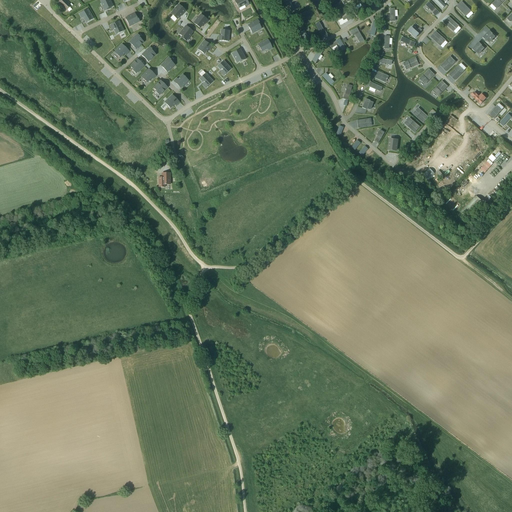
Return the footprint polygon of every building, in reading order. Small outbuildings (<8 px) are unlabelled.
[(71,6),(64,0),(60,0),(58,3),(66,11),(71,6)] [(113,6),(109,0),(102,0),(103,4),(102,5),(105,11),(110,9),(109,8),(113,6)] [(249,5),(246,0),(237,0),(235,1),(239,8),(246,4),(247,6),(249,5)] [(295,0),(285,0),(285,1),(290,11),(294,9),(291,2),(295,0)] [(434,0),(442,9),(446,6),(439,0),(434,0)] [(496,0),(492,4),(497,8),(504,0),(496,0)] [(457,7),(466,16),(471,11),(462,2),(457,7)] [(439,12),(429,3),(426,6),(434,13),(433,14),(436,16),(439,12)] [(365,4),(354,11),(356,15),(367,9),(365,4)] [(184,14),(186,11),(180,6),(175,12),(177,14),(174,17),(178,20),(180,18),(181,18),(184,15),(184,14)] [(80,14),(81,16),(82,16),(87,23),(93,19),(88,10),(80,14)] [(310,17),(306,11),(295,17),(298,23),(310,17)] [(136,17),(135,14),(126,18),(130,26),(140,21),(137,17),(136,17)] [(350,14),(338,21),(341,25),(353,18),(350,14)] [(208,23),(209,21),(202,16),(196,24),(202,29),(207,22),(208,23)] [(444,22),(454,31),(458,26),(449,17),(444,22)] [(249,27),(252,33),(261,29),(260,25),(258,20),(252,24),(252,25),(249,27)] [(378,22),(373,21),(369,34),(374,36),(378,22)] [(119,22),(111,26),(112,28),(113,27),(117,34),(124,31),(119,22)] [(320,22),(315,24),(322,37),(327,34),(325,30),(324,30),(320,22)] [(194,32),(188,27),(181,35),(184,38),(183,38),(188,42),(192,36),(191,35),(194,32)] [(363,40),(356,27),(350,31),(352,36),(354,34),(359,43),(363,40)] [(411,27),(408,31),(416,38),(422,30),(420,28),(416,32),(411,27)] [(219,41),(228,41),(229,31),(222,30),(221,38),(219,38),(219,41)] [(310,41),(304,30),(299,32),(306,43),(310,41)] [(489,31),(483,38),(486,41),(487,40),(489,42),(494,37),(492,35),(493,34),(489,31)] [(431,37),(440,46),(445,41),(435,32),(431,37)] [(130,43),(136,49),(143,42),(141,39),(142,39),(138,35),(130,43)] [(415,43),(402,37),(401,42),(411,46),(410,46),(413,47),(415,43)] [(345,48),(339,38),(335,40),(336,41),(329,44),(331,48),(338,44),(341,50),(345,48)] [(270,49),(272,48),(268,40),(258,45),(262,52),(269,48),(270,49)] [(212,46),(204,41),(198,49),(204,54),(209,47),(210,48),(212,46)] [(482,45),(479,42),(472,49),(475,53),(476,52),(479,54),(484,49),(481,46),(482,45)] [(115,52),(120,58),(126,52),(127,53),(129,51),(122,45),(115,52)] [(153,52),(154,51),(150,47),(142,55),(148,62),(155,55),(153,52)] [(322,52),(318,49),(312,60),(315,62),(322,52)] [(239,50),(232,54),(237,63),(240,61),(241,62),(246,59),(242,53),(241,54),(239,50)] [(387,59),(379,57),(378,62),(386,64),(391,66),(392,61),(387,59)] [(446,71),(455,62),(450,57),(441,66),(446,71)] [(173,62),(169,58),(164,63),(165,64),(162,67),(167,72),(174,65),(172,62),(173,62)] [(416,58),(404,63),(406,70),(418,65),(416,58)] [(144,66),(137,59),(130,67),(133,69),(132,70),(136,74),(144,66)] [(224,75),(231,69),(223,61),(218,66),(223,72),(222,73),(224,75)] [(455,80),(464,71),(459,66),(450,75),(455,80)] [(156,76),(149,70),(142,77),(147,82),(153,77),(154,78),(156,76)] [(429,70),(420,79),(425,84),(434,75),(429,70)] [(375,78),(385,82),(388,77),(378,72),(375,78)] [(206,88),(213,82),(206,74),(200,79),(206,85),(204,86),(206,88)] [(325,74),(322,77),(330,85),(333,83),(325,74)] [(183,75),(177,81),(176,80),(174,82),(181,88),(188,80),(183,75)] [(167,87),(161,81),(154,88),(156,91),(156,92),(159,95),(167,87)] [(438,96),(447,86),(442,82),(433,91),(438,96)] [(370,83),(369,87),(380,91),(381,88),(382,88),(370,83)] [(351,86),(347,84),(344,94),(342,99),(348,100),(351,86)] [(322,87),(315,92),(318,97),(325,92),(322,87)] [(471,95),(481,104),(484,101),(483,101),(486,98),(482,94),(479,97),(474,92),(471,95)] [(326,94),(318,99),(322,104),(329,99),(326,94)] [(179,102),(172,95),(165,103),(170,108),(176,102),(177,104),(179,102)] [(365,99),(362,108),(367,110),(367,109),(370,110),(373,103),(369,102),(370,101),(365,99)] [(324,110),(332,106),(329,101),(321,105),(324,110)] [(501,110),(499,108),(500,108),(499,107),(498,108),(497,106),(489,115),(494,119),(501,110)] [(325,113),(328,118),(336,114),(333,109),(325,113)] [(423,123),(428,117),(418,109),(414,114),(423,123)] [(509,115),(508,114),(500,123),(503,126),(509,119),(510,119),(511,117),(510,115),(509,115)] [(332,126),(339,121),(336,116),(329,121),(332,126)] [(419,127),(409,118),(405,124),(415,132),(419,127)] [(358,128),(371,126),(370,119),(357,121),(358,128)] [(377,136),(374,141),(378,144),(385,133),(385,132),(384,133),(381,131),(378,136),(377,136)] [(396,151),(398,140),(390,139),(389,150),(396,151)] [(490,155),(493,158),(501,150),(498,147),(490,155)] [(373,153),(367,158),(370,163),(377,157),(373,153)] [(376,168),(383,162),(378,158),(372,164),(376,168)] [(384,163),(379,170),(384,173),(389,166),(384,163)] [(430,168),(422,175),(428,181),(435,174),(430,168)] [(170,185),(170,173),(162,174),(162,178),(158,178),(158,187),(165,187),(165,185),(170,185)] [(467,198),(475,191),(472,188),(465,196),(467,199),(467,198)] [(475,191),(467,198),(471,202),(477,196),(480,193),(476,190),(475,191)] [(477,196),(471,202),(458,216),(467,224),(485,204),(477,196)]
